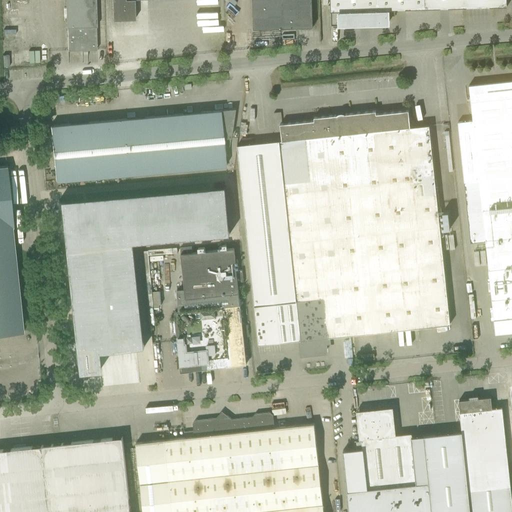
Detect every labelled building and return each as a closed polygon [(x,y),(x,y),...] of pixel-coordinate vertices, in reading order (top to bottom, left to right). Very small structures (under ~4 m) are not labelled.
[(65,0),(66,28),(67,28),(67,51),(81,50),(82,52),(87,52),(87,50),(96,50),(96,27),(95,0),(65,0)] [(111,0),(112,20),(134,19),(133,0),(111,0)] [(311,0),(252,0),(253,19),(253,29),(312,27),(312,17),(311,0)] [(330,0),(330,2),(330,5),(328,5),(328,8),(330,8),(330,12),(331,12),(331,25),(388,23),(387,10),(390,10),(390,16),(395,16),(395,10),(506,6),(506,0),(330,0)] [(472,120),(458,122),(464,182),(470,242),(485,240),(495,332),(511,331),(511,329),(511,80),(470,85),(469,85),(472,120)] [(50,125),(55,181),(225,166),(223,138),(230,137),(234,109),(219,110),(50,125)] [(258,344),(279,342),(275,304),(297,302),(302,354),(326,351),(325,341),(329,341),(329,337),(450,324),(429,125),(410,127),(408,110),(376,114),(375,111),(314,117),(314,120),(280,124),(282,140),(237,145),(258,344)] [(0,334),(23,332),(23,330),(12,226),(13,226),(6,166),(0,166),(0,334)] [(225,186),(58,200),(59,205),(63,204),(78,349),(74,349),(76,373),(99,371),(97,352),(97,347),(135,343),(136,347),(145,347),(134,243),(230,234),(225,186)] [(196,303),(217,301),(239,299),(234,248),(181,253),(184,289),(178,290),(179,305),(196,303)] [(246,364),(239,299),(217,301),(224,366),(246,364)] [(217,301),(196,303),(202,368),(224,366),(217,301)] [(196,303),(179,305),(180,311),(174,311),(178,344),(181,372),(192,370),(202,368),(196,303)] [(423,435),(431,511),(511,511),(511,502),(502,407),(492,408),(491,396),(478,398),(478,395),(469,396),(469,399),(459,400),(460,411),(459,411),(461,431),(423,435)] [(343,450),(349,511),(431,511),(423,435),(412,436),(411,433),(393,435),(391,409),(358,412),(362,448),(343,450)] [(194,436),(136,442),(143,511),(323,511),(314,423),(274,427),(273,414),(270,412),(255,413),(252,417),(232,419),(225,414),(219,414),(217,418),(195,420),(193,423),(194,436)] [(0,449),(0,511),(130,511),(122,437),(0,449)]
